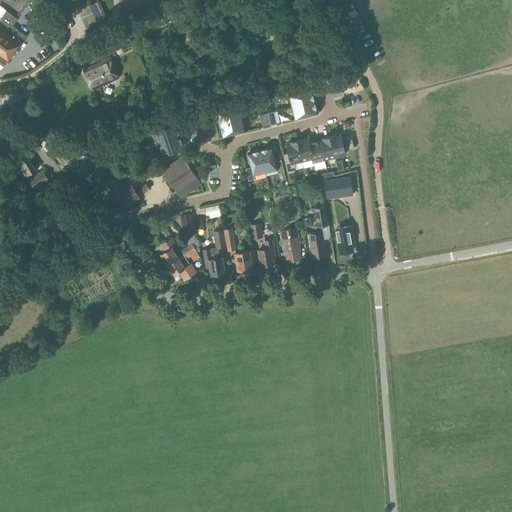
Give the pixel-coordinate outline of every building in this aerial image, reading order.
[(65,0),(62,0),(53,5),(60,20),(72,16),(65,0)] [(0,62),(5,66),(21,44),(27,36),(13,25),(18,19),(0,5),(0,62)] [(162,10),(142,20),(146,29),(157,24),(159,28),(168,23),(162,10)] [(118,39),(108,44),(112,51),(121,47),(118,39)] [(109,58),(84,69),(93,89),(118,78),(109,58)] [(297,86),(281,90),(283,100),(291,98),(293,106),(314,101),(311,89),(299,92),(297,86)] [(253,94),(246,96),(248,104),(255,102),(253,94)] [(224,111),(218,112),(221,124),(242,119),(239,108),(245,106),(243,99),(230,102),(231,109),(224,111)] [(314,101),(293,106),(296,118),(317,113),(314,101)] [(277,110),(268,113),(270,124),(270,125),(277,123),(277,122),(279,121),(277,110)] [(268,112),(260,114),(263,125),(270,124),(268,113),(268,112)] [(242,119),(221,124),(224,135),(245,130),(242,119)] [(162,120),(148,125),(151,134),(152,133),(156,143),(179,135),(178,133),(179,132),(177,125),(176,125),(175,123),(162,128),(160,122),(163,121),(162,120)] [(336,135),(330,136),(332,147),(353,142),(351,136),(342,138),(341,134),(336,135)] [(179,135),(156,143),(159,152),(157,152),(160,161),(175,156),(174,156),(172,157),(170,151),(183,146),(182,144),(183,144),(181,137),(180,137),(179,135)] [(324,138),(319,139),(324,159),(335,156),(332,147),(330,136),(324,138)] [(303,139),(297,140),(302,160),(312,158),(313,162),(314,161),(308,138),(303,139)] [(308,138),(314,161),(324,159),(319,139),(309,142),(308,138)] [(83,140),(57,152),(66,172),(79,166),(81,171),(93,166),(91,162),(92,161),(83,140)] [(289,152),(283,154),(288,173),(295,171),(295,162),(302,160),(297,140),(292,141),(292,142),(287,143),(289,152)] [(353,142),(332,147),(335,156),(346,154),(345,150),(354,148),(353,142)] [(272,147),(260,150),(265,171),(277,168),(277,172),(278,173),(284,171),(281,159),(275,161),(272,147)] [(252,166),(246,168),(249,180),(255,179),(254,174),(265,171),(260,150),(248,153),(252,166)] [(120,159),(126,164),(133,156),(127,151),(120,159)] [(183,156),(163,170),(180,197),(201,183),(205,180),(190,154),(184,158),(183,156)] [(27,155),(17,161),(26,176),(36,170),(27,155)] [(342,160),(336,161),(338,171),(344,169),(342,160)] [(43,170),(29,178),(35,188),(49,180),(43,170)] [(350,175),(324,179),(327,198),(353,194),(350,175)] [(122,183),(115,188),(119,193),(126,204),(139,196),(145,191),(149,189),(146,184),(142,186),(136,190),(132,185),(126,189),(122,183)] [(294,200),(284,202),(286,210),(296,208),(294,200)] [(208,206),(205,207),(206,215),(209,214),(210,218),(221,215),(219,204),(208,206)] [(315,232),(309,233),(310,240),(312,252),(309,252),(310,257),(326,255),(321,225),(329,224),(325,205),(314,207),(318,226),(314,226),(315,232)] [(192,213),(181,215),(183,228),(184,228),(184,230),(188,230),(187,227),(194,226),(192,213)] [(310,218),(302,219),(304,226),(311,225),(310,218)] [(261,222),(250,224),(252,239),(264,237),(261,222)] [(344,227),(336,229),(340,252),(353,250),(352,242),(354,242),(351,226),(344,227)] [(232,228),(224,229),(228,251),(236,249),(232,228)] [(216,247),(203,249),(206,267),(210,266),(211,274),(214,274),(214,275),(216,276),(221,275),(222,274),(221,273),(225,272),(222,257),(220,257),(218,248),(227,246),(224,229),(213,231),(216,247)] [(281,238),(279,240),(280,243),(282,244),(283,244),(285,253),(280,254),(282,262),(300,259),(299,249),(300,249),(298,235),(292,236),(291,230),(281,232),(282,238),(281,238)] [(166,250),(161,253),(168,264),(178,257),(172,247),(176,244),(171,237),(162,243),(166,250)] [(266,249),(259,250),(261,266),(274,264),(273,256),(274,255),(272,240),(265,241),(266,249)] [(189,245),(186,246),(191,254),(197,250),(192,243),(189,245)] [(186,246),(181,250),(184,254),(186,257),(191,254),(186,246)] [(250,250),(235,253),(238,270),(253,267),(250,250)] [(178,257),(168,264),(171,269),(170,270),(173,274),(174,274),(175,274),(179,271),(184,279),(196,271),(191,263),(188,265),(184,260),(187,259),(186,257),(184,254),(179,257),(178,257)]
